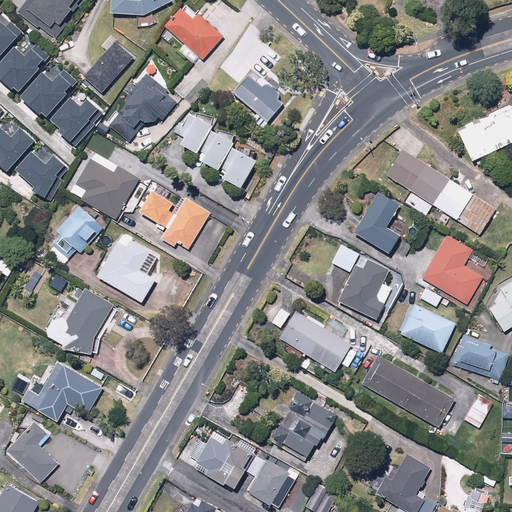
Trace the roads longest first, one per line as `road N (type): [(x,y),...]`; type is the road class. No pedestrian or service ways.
road 1 (primary): [(301,177),(103,511)]
road 2 (primary): [(301,177),(310,130),(331,90),(330,50)]
